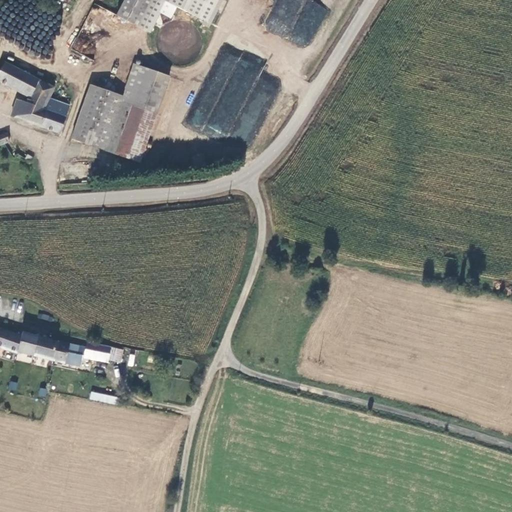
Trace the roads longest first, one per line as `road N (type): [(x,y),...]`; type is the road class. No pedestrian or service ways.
road 1 (unclassified): [(511,444),(217,356)]
road 2 (tertiary): [(0,204),(206,190),(244,176)]
road 3 (tertiary): [(244,176),(278,146),(372,0)]
road 4 (unclassified): [(217,356),(260,245),(259,202),(244,176)]
road 5 (unclassified): [(175,511),(193,414),(217,356)]
